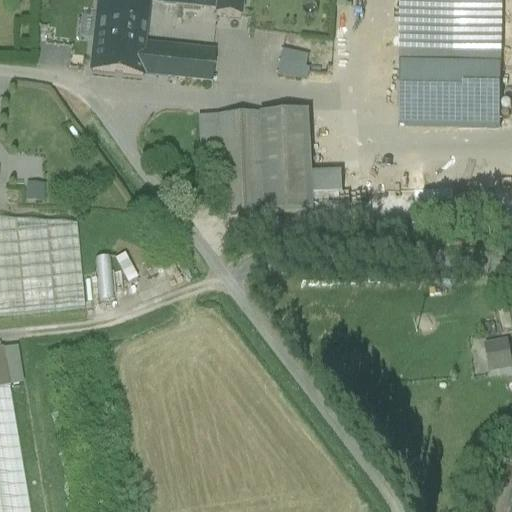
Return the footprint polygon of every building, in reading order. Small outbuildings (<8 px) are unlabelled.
[(148,0),(99,0),(93,71),(142,76),(143,54),(148,3),(148,0)] [(202,0),(148,0),(148,3),(202,8),(202,0)] [(239,0),(202,0),(202,8),(216,9),(215,19),(237,21),(239,0)] [(450,68),(451,0),(401,0),(400,67),(450,68)] [(451,0),(450,68),(501,69),(502,0),(451,0)] [(38,44),(37,65),(67,67),(68,45),(38,44)] [(306,58),(281,53),(276,77),(300,82),(306,58)] [(211,60),(143,54),(142,76),(209,82),(211,60)] [(450,68),(400,67),(399,129),(500,130),(501,69),(450,68)] [(308,114),(258,117),(263,216),(313,214),(312,199),(311,176),(308,114)] [(258,117),(218,118),(220,150),(223,218),(263,216),(258,117)] [(218,118),(197,119),(199,152),(220,150),(218,118)] [(340,175),(311,176),(312,199),(341,197),(340,175)] [(77,230),(0,224),(0,320),(85,312),(77,230)] [(108,264),(96,265),(101,311),(113,310),(108,264)] [(508,345),(490,348),(494,371),(511,368),(508,345)] [(19,353),(5,355),(11,391),(24,389),(19,353)] [(5,354),(0,354),(0,394),(11,393),(11,391),(5,355),(5,354)] [(28,511),(11,393),(0,394),(0,511),(28,511)]
